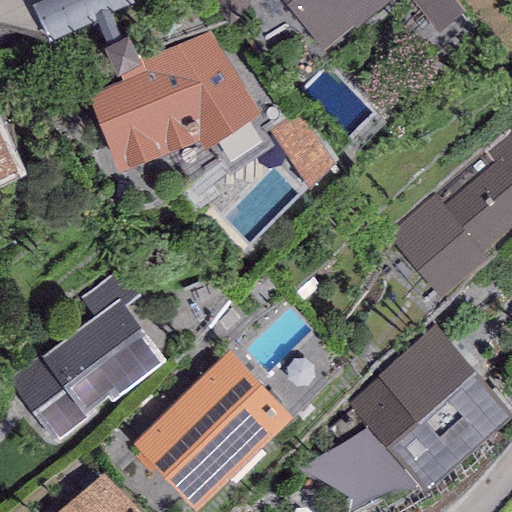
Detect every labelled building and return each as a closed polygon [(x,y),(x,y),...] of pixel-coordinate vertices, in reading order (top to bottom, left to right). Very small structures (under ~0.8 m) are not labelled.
[(288,0),(326,44),(377,0),(288,0)] [(132,7),(82,32),(115,77),(151,153),(197,136),(202,144),(261,105),(208,28),(157,53),(132,7)] [(511,215),(511,126),(436,194),(433,191),(386,233),(439,293),(487,251),(480,244),(511,215)] [(0,129),(0,166),(15,158),(0,129)] [(82,295),(95,310),(117,292),(125,302),(139,291),(118,266),(82,295)] [(125,302),(117,292),(95,310),(8,378),(54,436),(163,350),(125,302)] [(511,403),(436,322),(349,402),(426,485),(511,405),(511,403)] [(229,342),(132,439),(194,500),(291,403),(229,342)] [(137,511),(103,472),(57,511),(137,511)]
